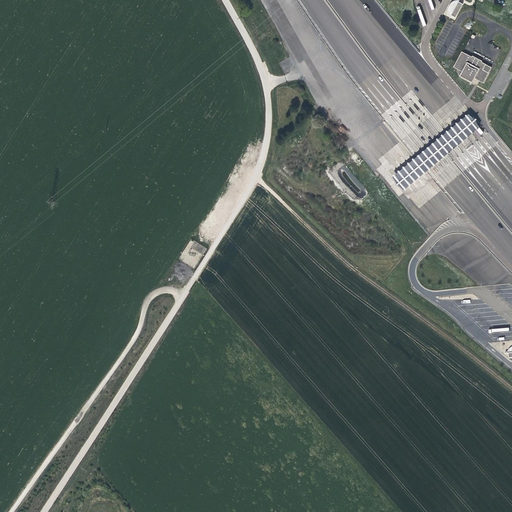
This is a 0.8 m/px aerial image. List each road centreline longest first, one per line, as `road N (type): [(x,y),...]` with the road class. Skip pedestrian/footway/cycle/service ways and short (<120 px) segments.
road 1 (unclassified): [(223,0),(265,79),(268,112),(255,177),(38,511)]
road 2 (track): [(511,387),(353,268),(255,177)]
road 3 (motorway): [(313,0),(426,155),(511,254)]
road 4 (track): [(10,511),(138,330),(142,305),(165,288),(178,298)]
road 5 (motorway): [(511,197),(352,0)]
